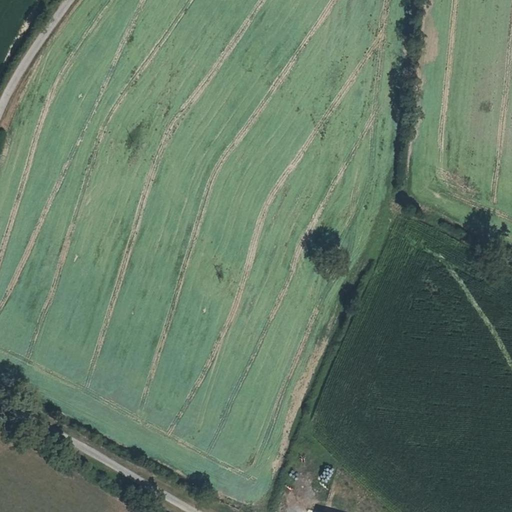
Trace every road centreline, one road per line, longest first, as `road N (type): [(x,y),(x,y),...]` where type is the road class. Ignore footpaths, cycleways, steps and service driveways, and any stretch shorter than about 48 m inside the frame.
road 1 (unclassified): [(0,407),(189,511)]
road 2 (unclassified): [(69,0),(0,110)]
